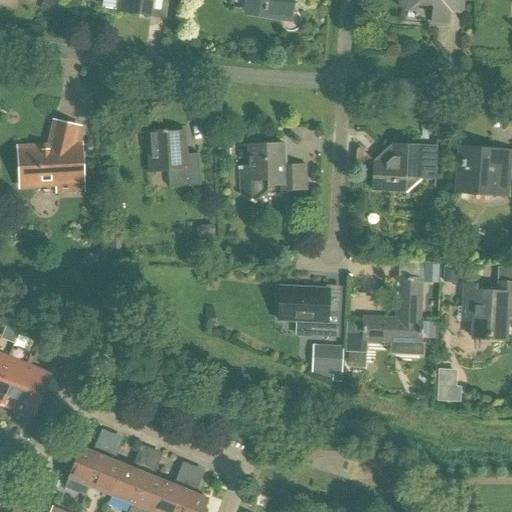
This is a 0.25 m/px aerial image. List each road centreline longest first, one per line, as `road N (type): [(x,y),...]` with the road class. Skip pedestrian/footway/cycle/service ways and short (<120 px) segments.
road 1 (residential): [(341,84),(140,67),(0,43)]
road 2 (residential): [(1,471),(36,457),(63,402),(245,468),(227,511)]
road 3 (residential): [(335,266),(341,84)]
road 4 (residential): [(511,88),(341,84)]
